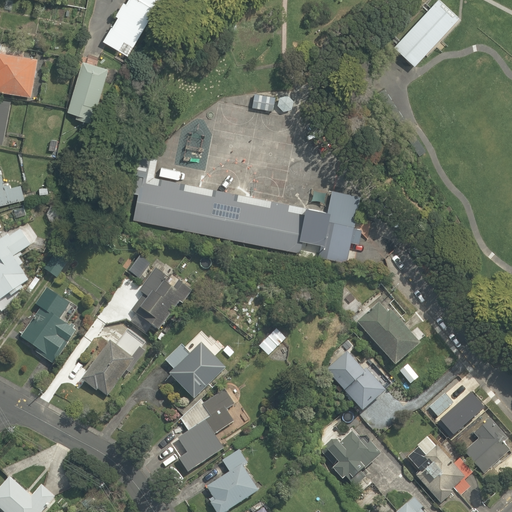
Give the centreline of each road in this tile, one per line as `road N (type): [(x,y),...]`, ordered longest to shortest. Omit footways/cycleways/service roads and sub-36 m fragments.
road 1 (residential): [(156,511),(124,472),(79,439),(0,399)]
road 2 (residential): [(511,393),(400,258)]
